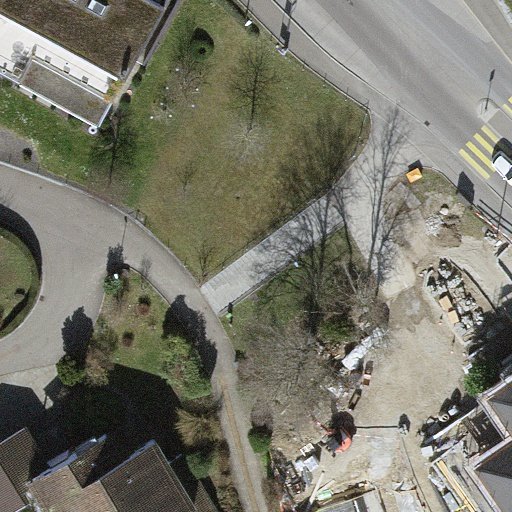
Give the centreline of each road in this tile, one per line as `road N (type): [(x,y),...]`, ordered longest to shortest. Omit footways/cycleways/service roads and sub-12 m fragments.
road 1 (residential): [(0,358),(56,329),(72,299),(75,261),(62,213),(0,189)]
road 2 (secondary): [(373,0),(511,132)]
